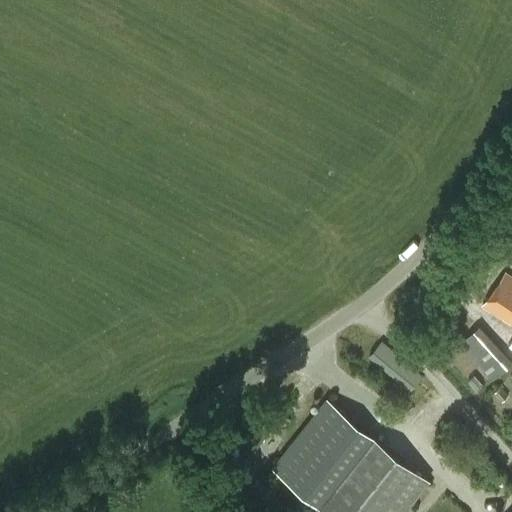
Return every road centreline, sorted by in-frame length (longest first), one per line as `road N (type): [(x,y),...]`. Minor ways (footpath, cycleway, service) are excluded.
road 1 (unclassified): [(379,302),(46,511)]
road 2 (unclassified): [(511,459),(379,302)]
road 3 (unclassified): [(379,302),(511,152)]
